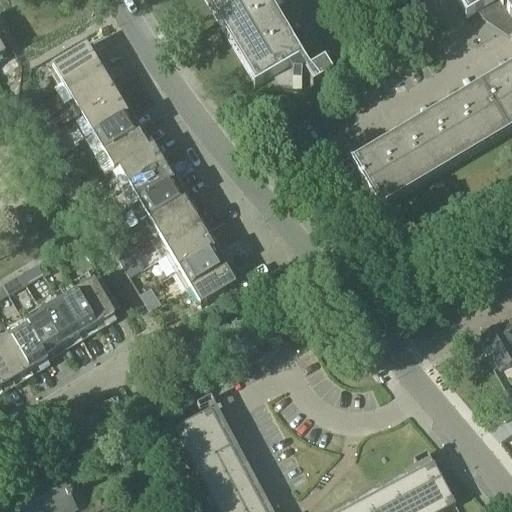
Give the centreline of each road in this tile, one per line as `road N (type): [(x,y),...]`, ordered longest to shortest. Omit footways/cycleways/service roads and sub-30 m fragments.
road 1 (residential): [(248,195),(113,0)]
road 2 (residential): [(399,366),(306,270),(248,195)]
road 3 (residential): [(511,502),(399,366)]
road 4 (residential): [(386,117),(340,35),(310,31),(292,0)]
road 5 (residential): [(248,195),(386,117)]
road 6 (residential): [(137,360),(0,438)]
road 7 (residential): [(399,366),(511,301)]
